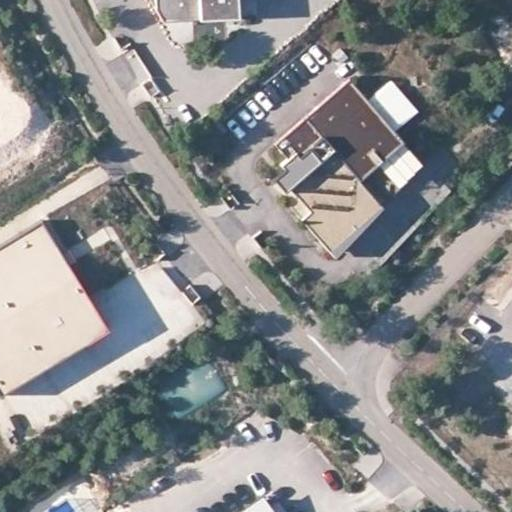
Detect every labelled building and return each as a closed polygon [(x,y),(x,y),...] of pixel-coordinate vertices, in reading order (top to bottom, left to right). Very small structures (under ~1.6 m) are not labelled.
[(235,0),(152,0),(161,16),(236,11),(235,0)] [(389,79),(367,99),(393,129),(416,109),(389,79)] [(382,207),(381,206),(359,181),(403,142),(393,129),(367,99),(349,80),(275,144),(287,158),(280,164),(284,168),(272,178),(282,189),(287,185),(310,211),(301,219),(333,254),(382,207)] [(425,166),(403,142),(359,181),(381,206),(425,166)] [(41,220),(0,244),(0,394),(107,330),(68,265),(61,253),(41,220)] [(67,249),(61,253),(68,265),(74,261),(67,249)] [(160,383),(178,415),(225,389),(207,357),(160,383)] [(271,511),(263,500),(244,511),(271,511)]
